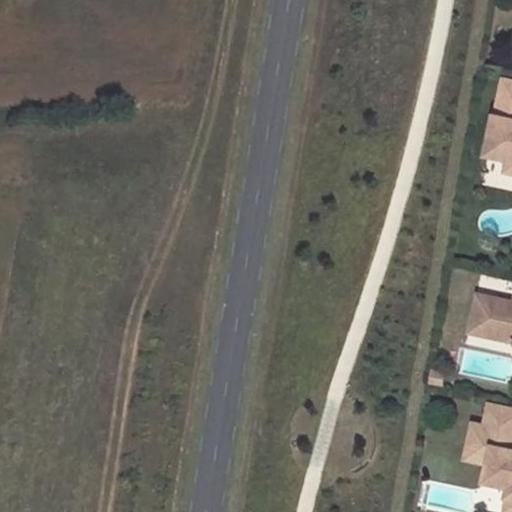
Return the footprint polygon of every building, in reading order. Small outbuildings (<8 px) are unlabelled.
[(511,83),(505,82),(489,158),(510,163),(507,175),(511,175),(511,83)] [(491,339),(499,301),(481,297),(473,335),(491,339)] [(511,303),(499,301),(491,339),(511,343),(511,303)] [(434,386),(444,387),(446,376),(436,375),(434,386)] [(511,411),(492,408),(488,430),(484,448),(496,450),(493,467),(489,486),(511,490),(511,497),(511,501),(511,500),(511,411)] [(484,448),(488,430),(476,427),(469,462),(493,467),(496,450),(484,448)]
